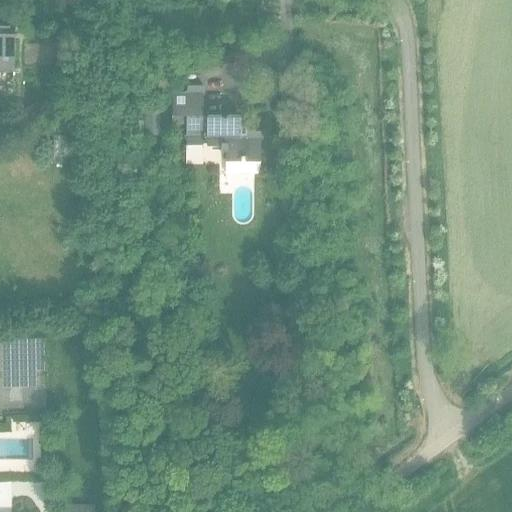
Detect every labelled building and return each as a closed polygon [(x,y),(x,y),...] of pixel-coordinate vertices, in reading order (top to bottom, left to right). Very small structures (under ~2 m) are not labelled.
[(0,69),(14,70),(15,20),(0,19),(0,69)] [(261,135),(261,129),(247,129),(247,125),(242,124),(242,115),(226,115),(226,117),(223,117),(223,115),(207,115),(207,117),(204,117),(204,85),(188,85),(188,91),(173,91),(173,115),(187,115),(187,145),(203,145),(203,142),(207,142),(207,144),(222,144),(222,149),(226,149),(226,159),(242,159),(242,156),(246,156),(246,159),(261,159),(261,139),(263,139),(263,135),(261,135)] [(160,134),(160,105),(144,105),(144,134),(160,134)] [(64,209),(81,222),(94,204),(78,191),(64,209)] [(185,212),(172,212),(172,222),(185,222),(185,212)]
